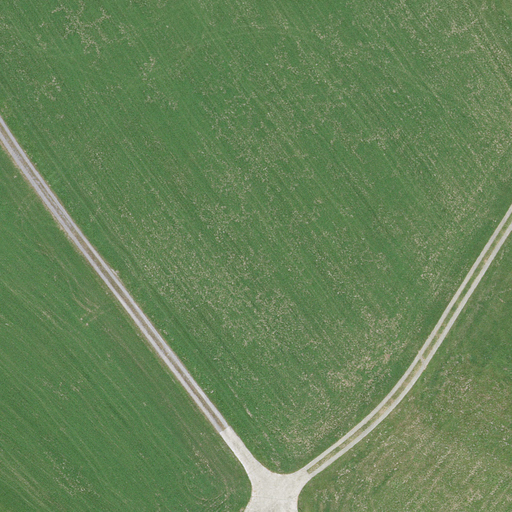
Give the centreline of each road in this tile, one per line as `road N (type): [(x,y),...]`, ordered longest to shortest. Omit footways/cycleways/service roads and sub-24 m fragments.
road 1 (track): [(0,128),(271,499)]
road 2 (track): [(271,499),(401,389),(511,216)]
